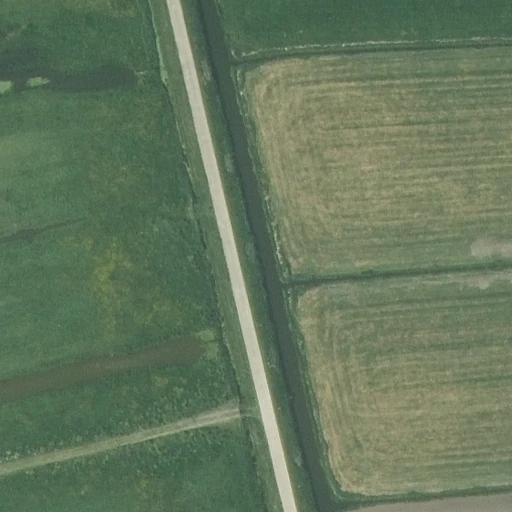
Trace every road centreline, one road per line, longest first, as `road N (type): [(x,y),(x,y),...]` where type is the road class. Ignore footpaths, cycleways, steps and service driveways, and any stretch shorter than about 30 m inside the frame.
road 1 (unclassified): [(291,511),(174,0)]
road 2 (track): [(0,473),(267,407)]
